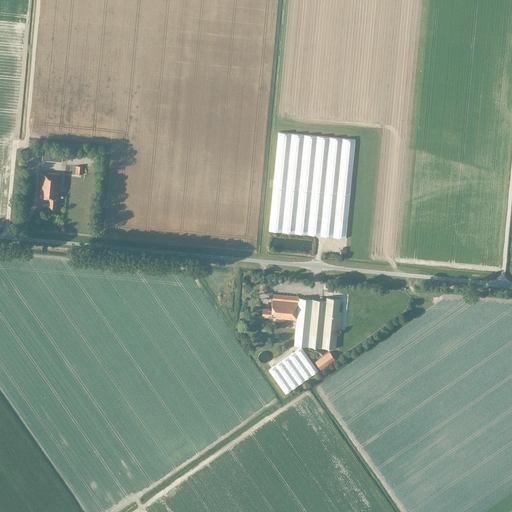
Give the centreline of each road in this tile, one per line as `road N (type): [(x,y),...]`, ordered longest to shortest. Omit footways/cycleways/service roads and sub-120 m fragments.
road 1 (unclassified): [(511,285),(0,237)]
road 2 (track): [(32,155),(25,140),(37,0)]
